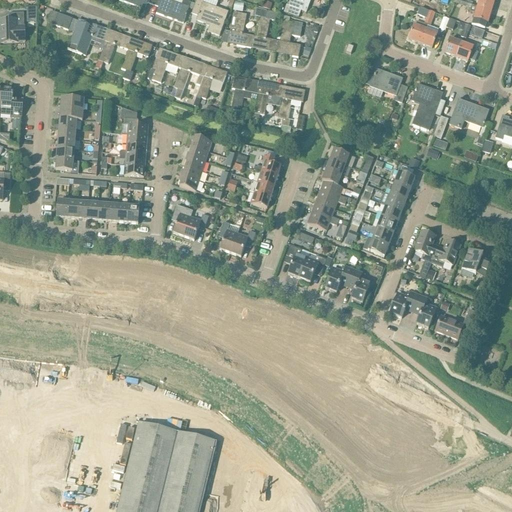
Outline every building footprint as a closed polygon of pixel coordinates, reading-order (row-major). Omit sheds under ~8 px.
[(117,0),(117,1),(145,11),(147,4),(153,6),(154,0),(117,0)] [(154,0),(153,6),(158,8),(156,15),(183,25),(189,9),(191,4),(183,1),(181,0),(154,0)] [(228,13),(224,12),(216,9),(217,3),(209,0),(196,0),(191,15),(198,17),(196,22),(210,27),(207,33),(219,38),(228,13)] [(291,0),(288,7),(286,6),(284,13),(298,19),(301,12),(306,14),(310,0),(291,0)] [(488,0),(480,0),(477,9),(491,13),(495,2),(488,0)] [(234,2),(233,12),(243,13),(244,4),(234,2)] [(471,7),(471,10),(470,13),(476,15),(472,27),(484,30),(486,25),(487,26),(491,13),(477,9),(471,7)] [(37,9),(26,10),(27,24),(36,23),(37,9)] [(418,16),(427,19),(430,20),(430,19),(433,20),(435,14),(434,14),(421,9),(418,16)] [(266,12),(265,20),(270,21),(275,22),(276,14),(266,12)] [(1,44),(18,43),(19,43),(25,43),(24,14),(9,14),(9,21),(1,21),(1,44)] [(252,48),(254,38),(242,36),(246,17),(236,15),(234,14),(230,34),(228,43),(237,45),(237,47),(246,49),(251,50),(252,48)] [(72,20),(58,15),(54,27),(68,32),(72,21),(72,20)] [(254,38),(252,48),(269,52),(269,54),(274,55),(275,53),(277,43),(266,41),(270,21),(265,20),(260,19),(256,39),(254,38)] [(446,29),(453,32),(457,23),(450,20),(446,29)] [(101,46),(100,49),(100,50),(103,51),(105,44),(103,43),(106,33),(107,32),(101,30),(101,31),(84,25),(85,23),(78,21),(78,22),(77,23),(74,34),(67,51),(85,58),(91,43),(101,46)] [(68,32),(74,34),(77,23),(72,21),(68,32)] [(289,45),(290,37),(299,38),(302,25),(293,23),(293,26),(283,24),(279,44),(277,43),(275,53),(293,57),(292,58),(298,59),(300,48),(289,45)] [(408,41),(420,45),(425,31),(414,27),(408,41)] [(484,33),(472,28),(470,36),(481,40),(484,33)] [(437,36),(425,31),(420,45),(432,50),(437,36)] [(119,49),(125,51),(129,41),(129,40),(123,38),(123,39),(106,33),(103,43),(105,44),(103,51),(99,62),(108,66),(114,47),(119,49)] [(152,48),(146,46),(138,43),(137,44),(129,41),(125,51),(128,52),(121,71),(130,74),(137,55),(148,59),(152,48)] [(444,55),(456,59),(461,45),(449,41),(444,55)] [(473,50),(461,45),(456,59),(468,64),(469,60),(475,63),(478,53),(472,51),(473,50)] [(159,52),(155,62),(152,72),(151,71),(148,80),(151,81),(161,85),(167,66),(178,70),(181,60),(182,59),(176,57),(176,58),(159,52)] [(198,66),(181,60),(178,70),(181,71),(174,90),(178,91),(175,100),(180,101),(183,93),(189,74),(199,78),(196,86),(200,87),(203,79),(200,78),(204,68),(204,67),(199,65),(198,66)] [(203,79),(200,87),(196,98),(193,107),(198,108),(198,106),(201,99),(205,101),(212,83),(223,86),(227,75),(221,73),(221,74),(204,68),(200,78),(203,79)] [(370,88),(395,97),(394,102),(402,105),(407,89),(400,86),(402,81),(377,71),(370,88)] [(240,113),(243,100),(257,103),(258,96),(255,96),(257,86),(258,84),(252,83),(252,85),(234,81),(232,91),(234,91),(231,111),(240,113)] [(275,89),(257,86),(255,96),(258,96),(257,103),(254,115),(256,116),(263,117),(264,117),(268,98),(279,100),(281,90),(281,88),(275,87),(275,89)] [(429,132),(442,95),(418,87),(412,103),(420,105),(412,126),(429,132)] [(23,105),(12,104),(14,90),(3,89),(1,110),(1,116),(11,117),(10,120),(21,121),(23,105)] [(283,121),(281,127),(288,129),(290,122),(287,121),(291,103),(302,105),(305,93),(299,92),(298,94),(281,90),(279,100),(281,101),(278,120),(283,121)] [(60,101),(58,122),(75,123),(75,124),(81,124),(83,103),(60,101)] [(482,129),(488,113),(459,101),(449,127),(461,131),(464,122),(482,129)] [(219,112),(208,108),(206,114),(217,118),(219,112)] [(224,115),(234,116),(234,114),(228,113),(229,109),(222,108),(220,114),(224,115)] [(301,132),(304,118),(298,117),(295,131),(301,132)] [(511,122),(509,121),(510,120),(503,117),(496,140),(503,142),(504,138),(511,140),(511,122)] [(433,138),(441,141),(448,121),(440,118),(433,138)] [(147,129),(137,128),(138,121),(125,120),(125,127),(127,127),(126,137),(146,139),(147,129)] [(58,122),(57,132),(74,133),(75,124),(75,123),(58,122)] [(74,133),(57,132),(56,142),(73,143),(74,133)] [(0,140),(8,142),(9,137),(0,134),(0,140)] [(126,137),(125,148),(145,150),(146,139),(126,137)] [(206,156),(209,146),(191,140),(190,144),(191,144),(189,151),(206,156)] [(447,145),(436,141),(433,147),(445,152),(447,145)] [(56,142),(56,152),(72,153),(73,143),(56,142)] [(492,145),(485,143),(482,153),(489,155),(492,145)] [(120,157),(144,159),(145,150),(125,148),(124,153),(120,152),(120,157)] [(206,156),(189,151),(187,157),(185,157),(185,159),(203,165),(206,156)] [(334,151),(330,161),(345,167),(349,157),(334,151)] [(56,152),(55,162),(71,163),(72,153),(56,152)] [(228,154),(226,162),(232,164),(234,156),(228,154)] [(244,169),(247,158),(238,156),(235,166),(243,169),(244,169)] [(124,161),(123,168),(143,170),(144,159),(120,157),(119,161),(124,161)] [(260,174),(276,179),(280,169),(273,166),(275,160),(264,157),(262,164),(263,164),(261,169),(255,167),(253,172),(260,174)] [(203,165),(185,159),(183,164),(185,164),(184,170),(200,175),(203,165)] [(330,161),(326,171),(341,177),(341,178),(346,180),(350,170),(345,168),(345,167),(330,161)] [(409,167),(417,170),(419,164),(411,161),(409,167)] [(70,176),(75,176),(76,165),(71,165),(71,163),(55,162),(54,173),(70,174),(70,176)] [(376,162),(374,168),(382,170),(384,165),(376,162)] [(142,180),(143,170),(123,168),(122,178),(142,180)] [(179,178),(197,184),(200,175),(184,170),(182,176),(179,176),(179,178)] [(326,171),(322,182),(324,182),(337,187),(338,187),(341,178),(341,177),(326,171)] [(394,185),(410,191),(415,180),(395,172),(393,176),(397,178),(394,185)] [(222,173),(220,179),(216,178),(215,179),(226,183),(229,175),(222,173)] [(8,189),(9,176),(0,174),(0,201),(2,201),(3,189),(8,189)] [(260,174),(257,185),(273,190),(276,179),(260,174)] [(197,184),(179,178),(177,183),(179,184),(178,189),(194,194),(197,184)] [(225,188),(226,183),(215,179),(215,182),(219,183),(218,186),(225,188)] [(236,189),(238,183),(230,181),(228,187),(236,189)] [(324,183),(320,194),(346,204),(348,200),(340,197),(343,189),(338,187),(337,187),(324,182),(322,182),(324,183)] [(357,183),(353,194),(359,197),(363,186),(357,183)] [(257,185),(254,195),(270,200),(273,190),(257,185)] [(387,191),(386,194),(406,202),(410,191),(394,185),(391,192),(387,191)] [(367,188),(365,193),(372,196),(374,190),(367,188)] [(222,194),(215,192),(213,199),(220,201),(222,194)] [(320,194),(316,204),(335,211),(338,203),(345,206),(346,204),(320,194)] [(402,214),(406,202),(386,194),(384,199),(388,200),(385,207),(402,214)] [(267,210),(270,200),(254,195),(251,205),(267,210)] [(369,201),(362,198),(360,204),(367,207),(369,201)] [(56,219),(65,219),(67,203),(57,203),(56,219)] [(65,219),(76,220),(77,204),(67,203),(65,219)] [(76,220),(86,221),(88,205),(77,204),(76,220)] [(316,204),(312,214),(338,225),(339,221),(332,218),(335,211),(316,204)] [(86,221),(96,222),(98,206),(88,205),(86,221)] [(511,228),(511,211),(485,205),(483,212),(480,223),(511,232),(511,228)] [(98,206),(96,222),(106,223),(108,207),(98,206)] [(106,223),(116,224),(118,208),(108,207),(106,223)] [(173,235),(183,239),(190,219),(180,216),(183,209),(177,207),(173,219),(178,221),(173,235)] [(379,213),(377,217),(397,225),(402,214),(385,207),(383,214),(379,213)] [(116,224),(126,225),(128,209),(118,208),(116,224)] [(138,210),(128,209),(126,225),(137,226),(138,210)] [(358,209),(355,215),(363,218),(365,212),(358,209)] [(338,225),(312,214),(307,225),(326,232),(329,225),(337,228),(338,225)] [(193,242),(198,229),(204,231),(208,219),(203,217),(200,223),(190,219),(183,239),(193,242)] [(393,236),(397,225),(377,217),(375,221),(379,222),(377,230),(393,236)] [(361,223),(353,221),(351,227),(359,229),(361,223)] [(223,224),(219,236),(225,238),(220,251),(230,255),(237,235),(227,232),(229,226),(223,224)] [(370,235),(368,239),(389,247),(393,236),(377,230),(374,237),(370,235)] [(241,259),(246,245),(251,247),(256,235),(250,233),(247,239),(237,235),(230,255),(241,259)] [(312,246),(314,240),(297,233),(295,239),(312,246)] [(350,233),(347,240),(355,243),(358,236),(350,233)] [(425,263),(431,265),(437,252),(431,249),(435,238),(422,233),(415,252),(423,256),(421,261),(425,263)] [(368,239),(368,240),(367,239),(363,250),(368,252),(384,259),(389,247),(368,239)] [(460,248),(447,243),(443,254),(437,252),(431,265),(442,269),(444,264),(452,267),(460,248)] [(288,275),(299,279),(307,259),(300,256),(302,252),(290,247),(284,264),(291,267),(288,275)] [(487,277),(492,264),(482,260),(483,257),(469,251),(461,271),(475,276),(477,273),(487,277)] [(310,283),(315,271),(321,274),(326,261),(316,257),(314,262),(307,259),(299,279),(310,283)] [(426,280),(429,272),(431,265),(425,263),(419,277),(426,280)] [(348,284),(353,271),(345,268),(345,269),(342,267),(340,271),(333,269),(325,289),(336,293),(341,281),(348,284)] [(362,274),(353,271),(348,284),(356,287),(351,299),(353,300),(352,303),(353,304),(357,306),(360,306),(361,303),(362,303),(370,283),(364,280),(365,277),(362,275),(362,274)] [(481,301),(487,286),(481,283),(475,298),(481,301)] [(398,295),(390,315),(401,320),(406,308),(413,311),(419,297),(407,292),(405,298),(398,295)] [(431,302),(419,297),(413,311),(421,314),(416,326),(428,330),(436,310),(429,307),(431,302)] [(457,342),(459,336),(466,339),(472,323),(466,320),(463,327),(441,318),(435,333),(457,342)] [(45,334),(42,345),(53,348),(56,337),(45,334)] [(0,366),(5,367),(12,345),(2,342),(0,348),(0,366)] [(60,435),(58,444),(73,448),(74,442),(89,446),(98,409),(67,402),(64,416),(56,414),(51,433),(60,435)] [(34,430),(35,417),(25,416),(24,429),(34,430)] [(133,426),(117,511),(280,511),(281,508),(287,509),(286,511),(312,511),(321,461),(282,454),(281,458),(269,456),(271,446),(246,441),(245,446),(133,426)] [(9,433),(2,465),(15,468),(13,477),(39,483),(44,458),(49,459),(51,452),(44,451),(46,441),(9,433)] [(74,471),(75,459),(51,458),(51,470),(74,471)] [(497,501),(511,508),(511,507),(511,493),(503,489),(497,501)]
